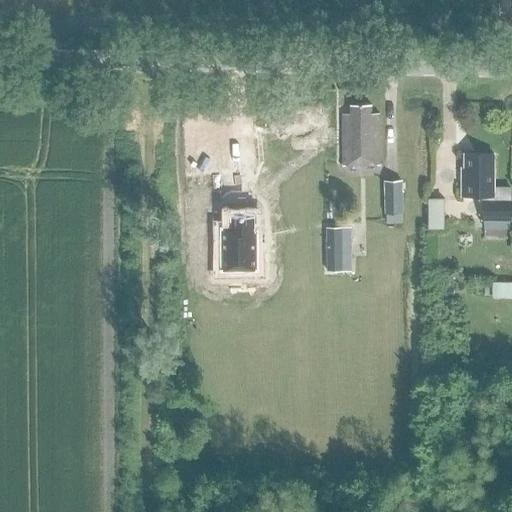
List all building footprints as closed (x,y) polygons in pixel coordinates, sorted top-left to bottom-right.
[(511,14),(511,0),(503,0),(503,11),(508,11),(508,14),(511,14)] [(342,103),(344,164),(382,162),(380,111),(369,112),(368,102),(342,103)] [(462,168),(462,196),(482,196),(481,220),(484,220),(484,228),(505,228),(508,229),(508,220),(511,220),(511,219),(511,188),(495,188),(495,154),(465,154),(465,168),(462,168)] [(384,213),(403,213),(402,180),(383,180),(384,213)] [(443,198),(428,199),(428,229),(443,229),(443,198)] [(257,271),(257,232),(254,232),(254,216),(231,216),(231,228),(221,228),(221,271),(257,271)] [(505,228),(484,228),(484,237),(505,237),(505,228)] [(341,229),(325,229),(326,271),(342,271),(341,229)] [(511,282),(492,282),(492,298),(511,298),(511,282)] [(436,287),(437,298),(454,297),(453,286),(436,287)]
